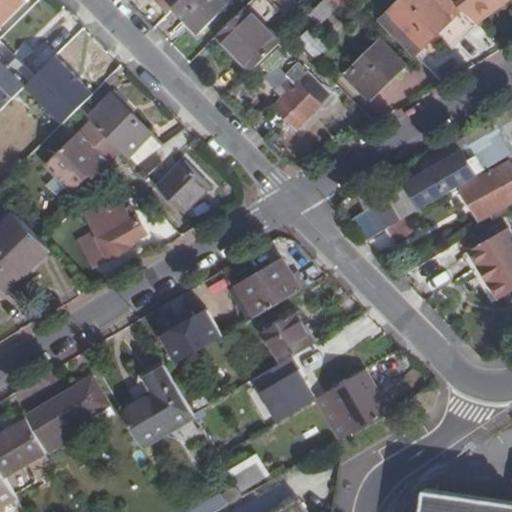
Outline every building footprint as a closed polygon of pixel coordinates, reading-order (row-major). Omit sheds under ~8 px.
[(0,0),(0,24),(25,0),(0,0)] [(161,0),(172,12),(178,6),(183,0),(161,0)] [(230,5),(225,0),(183,0),(178,6),(202,31),(230,5)] [(255,0),(217,38),(251,74),(283,43),(266,25),(280,11),(269,0),(255,0)] [(318,29),(348,0),(326,0),(308,19),(318,29)] [(459,37),(476,20),(474,18),(459,2),(456,0),(399,0),(381,18),(415,52),(446,24),(459,37)] [(462,0),(459,2),(474,18),(498,0),(462,0)] [(309,32),(298,42),(316,60),(326,51),(309,32)] [(0,40),(0,107),(4,111),(40,75),(29,63),(16,49),(4,37),(0,40)] [(383,39),(348,73),(372,98),(408,65),(383,39)] [(23,43),(16,49),(29,63),(36,55),(23,43)] [(310,71),(278,104),(300,126),(333,92),(310,71)] [(115,94),(94,117),(95,118),(126,150),(133,157),(140,165),(161,149),(165,146),(166,145),(115,94)] [(58,122),(40,104),(29,116),(46,134),(58,122)] [(73,116),(85,127),(95,118),(94,117),(83,106),(73,116)] [(511,107),(467,133),(479,154),(501,142),(510,158),(511,156),(511,133),(511,132),(511,107)] [(99,175),(126,150),(95,118),(85,127),(49,163),(75,191),(86,179),(94,170),(99,175)] [(472,158),(467,150),(393,193),(407,217),(412,214),(441,198),(455,190),(464,184),(480,175),(487,171),(503,161),(510,158),(501,142),(479,154),(472,158)] [(167,157),(161,149),(140,165),(149,174),(167,157)] [(188,160),(161,186),(187,212),(214,186),(188,160)] [(511,170),(509,172),(503,161),(487,171),(480,175),(464,184),(482,214),(511,199),(511,170)] [(92,183),(99,175),(94,170),(86,179),(92,183)] [(460,198),(455,190),(441,198),(446,204),(460,198)] [(112,212),(102,196),(82,207),(102,241),(87,249),(97,266),(132,245),(130,242),(149,231),(140,216),(135,218),(127,204),(112,212)] [(0,281),(9,290),(53,247),(47,241),(19,212),(0,229),(0,281)] [(421,228),(412,214),(407,217),(387,229),(394,243),(421,228)] [(511,289),(511,231),(511,229),(464,255),(492,301),(511,289)] [(246,285),(261,314),(300,291),(285,264),(246,285)] [(266,330),(284,362),(319,341),(300,310),(266,330)] [(167,336),(181,360),(184,358),(224,335),(210,311),(198,318),(195,313),(176,324),(179,329),(167,336)] [(211,404),(184,358),(181,360),(164,361),(194,417),(197,412),(211,404)] [(149,390),(121,406),(144,447),(194,417),(164,361),(154,364),(142,376),(149,390)] [(359,430),(396,409),(372,368),(335,389),(359,430)] [(96,376),(29,414),(31,418),(50,450),(81,433),(75,424),(112,403),(113,403),(96,376)] [(322,397),(346,437),(359,430),(335,389),(322,397)] [(236,394),(208,410),(229,445),(257,430),(236,394)] [(117,413),(112,403),(75,424),(81,433),(81,434),(117,413)] [(29,414),(0,431),(0,437),(31,418),(29,414)] [(0,462),(8,477),(52,452),(50,450),(31,418),(0,437),(0,462)] [(260,455),(231,470),(243,490),(271,475),(260,455)] [(0,511),(1,511),(22,501),(8,477),(0,462),(0,511)] [(220,491),(185,511),(212,511),(227,503),(220,491)] [(312,511),(303,498),(278,511),(312,511)]
